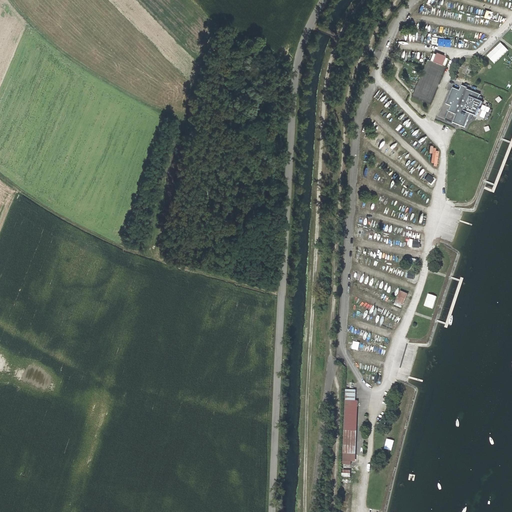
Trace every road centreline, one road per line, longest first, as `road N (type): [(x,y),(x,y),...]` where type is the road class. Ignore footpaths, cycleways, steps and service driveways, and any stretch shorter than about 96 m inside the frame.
road 1 (track): [(333,511),(337,402),(328,342),(345,105),(354,66),(395,0)]
road 2 (tertiary): [(323,0),(295,81),(273,511)]
road 3 (track): [(364,0),(338,36),(325,87),(307,413)]
road 4 (track): [(0,173),(62,218),(112,241),(284,294)]
